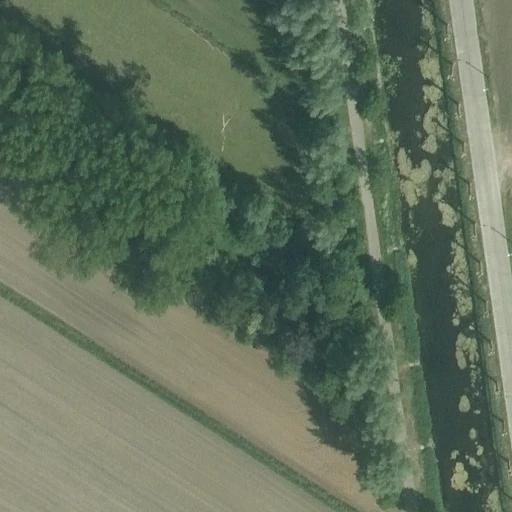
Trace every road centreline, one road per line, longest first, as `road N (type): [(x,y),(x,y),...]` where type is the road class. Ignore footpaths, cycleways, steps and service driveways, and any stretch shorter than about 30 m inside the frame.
road 1 (unclassified): [(338,0),(413,511)]
road 2 (tertiary): [(458,0),(511,377)]
